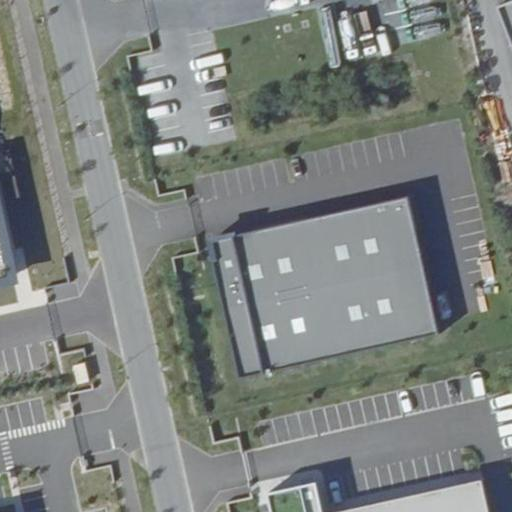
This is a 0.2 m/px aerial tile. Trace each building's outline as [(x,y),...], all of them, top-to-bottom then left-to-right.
[(511,0),(498,6),(511,42),(511,0)] [(0,184),(0,281),(20,277),(0,184)] [(440,334),(409,196),(212,240),(232,330),(229,331),(240,379),(440,334)] [(93,369),(80,372),(84,390),(98,387),(93,369)] [(324,511),(318,482),(268,493),(272,511),(490,511),(483,480),(338,511),(324,511)]
